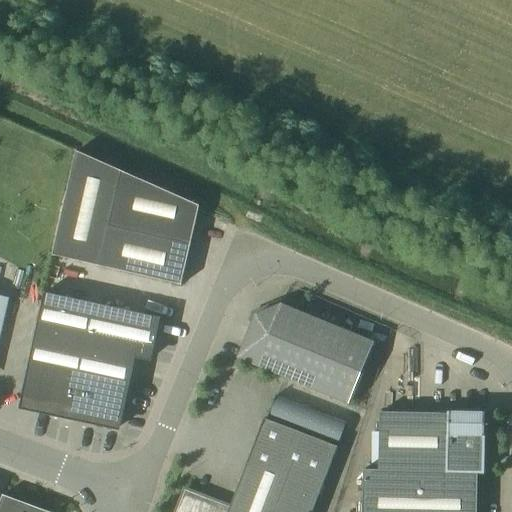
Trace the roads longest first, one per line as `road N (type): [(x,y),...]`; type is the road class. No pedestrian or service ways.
road 1 (unclassified): [(511,367),(277,262),(249,262),(229,279),(135,501)]
road 2 (unclassified): [(135,501),(0,449)]
